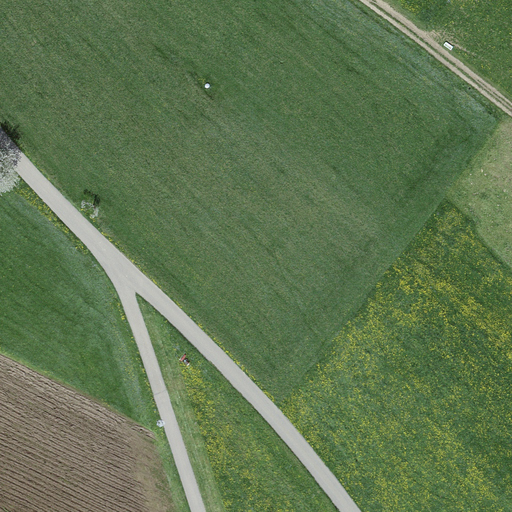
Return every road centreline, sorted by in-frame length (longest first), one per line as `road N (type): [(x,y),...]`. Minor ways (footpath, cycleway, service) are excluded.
road 1 (unclassified): [(352,511),(239,377),(133,278)]
road 2 (unclassified): [(133,278),(133,304),(194,511)]
road 3 (unclassified): [(133,278),(0,136)]
road 4 (track): [(511,114),(361,0)]
